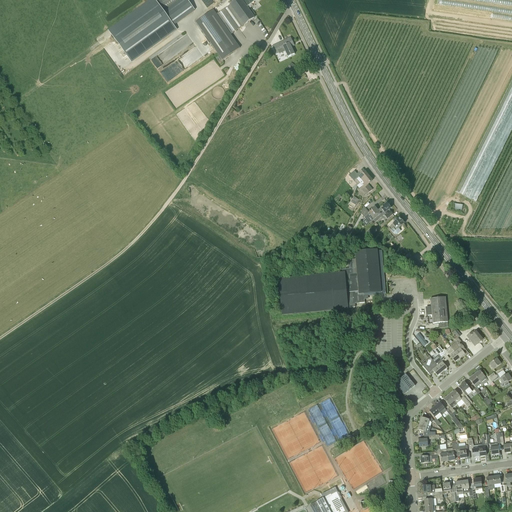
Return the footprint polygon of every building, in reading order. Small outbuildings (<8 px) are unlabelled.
[(180,0),(163,12),(154,0),(152,0),(109,31),(132,63),(177,31),(174,27),(195,11),(187,0),(180,0)] [(180,0),(154,0),(163,12),(180,0)] [(230,5),(226,8),(221,12),(217,15),(231,35),(235,32),(245,25),(254,18),(247,7),(256,0),(236,0),(230,5)] [(216,14),(213,10),(195,23),(222,60),(240,48),(231,35),(217,15),(216,14)] [(283,48),(288,57),(295,54),(290,45),(294,44),(291,37),(272,46),(276,55),(279,53),(278,50),(283,48)] [(296,78),(301,69),(296,66),(290,75),(296,78)] [(354,182),(356,185),(363,179),(364,181),(369,177),(363,169),(356,175),(358,178),(357,179),(357,180),(354,182)] [(363,179),(356,185),(358,186),(357,186),(361,191),(362,191),(366,195),(372,190),(367,184),(372,181),(369,177),(364,181),(363,179)] [(458,194),(479,203),(478,206),(468,230),(470,230),(470,228),(472,224),(472,223),(474,219),(482,220),(483,218),(485,213),(485,210),(487,210),(490,204),(489,204),(489,202),(485,202),(486,202),(481,201),(481,200),(480,200),(482,197),(482,194),(478,193),(479,193),(469,192),(469,191),(460,190),(459,189),(458,194)] [(353,197),(350,202),(356,205),(359,200),(353,197)] [(391,208),(387,203),(378,211),(375,207),(368,213),(364,207),(361,213),(364,217),(363,217),(369,224),(373,220),(375,222),(385,214),(385,213),(391,208)] [(391,231),(394,234),(397,234),(400,231),(398,229),(404,224),(400,218),(389,228),(391,231)] [(344,232),(349,235),(352,228),(347,226),(344,232)] [(369,230),(364,234),(369,239),(373,235),(369,230)] [(348,260),(349,268),(342,269),(342,272),(337,273),(279,278),(282,315),(348,309),(348,308),(355,307),(355,304),(365,303),(365,300),(364,296),(386,294),(382,251),(378,251),(377,250),(355,252),(356,259),(348,260)] [(445,297),(430,299),(433,324),(438,323),(439,329),(448,328),(445,297)] [(476,332),(474,334),(473,332),(467,337),(475,347),(483,340),(476,332)] [(457,345),(460,349),(455,353),(460,359),(465,355),(462,352),(465,350),(460,343),(461,342),(458,338),(455,340),(459,344),(457,345)] [(439,346),(437,348),(444,356),(446,355),(439,346)] [(437,348),(435,350),(441,358),(444,356),(437,348)] [(455,353),(452,349),(448,353),(455,362),(460,359),(455,353)] [(441,359),(435,364),(437,367),(442,373),(447,369),(442,363),(443,362),(441,359)] [(490,364),(494,370),(501,364),(497,359),(490,364)] [(437,367),(435,364),(429,369),(425,364),(423,366),(430,376),(431,376),(430,375),(434,372),(438,377),(442,373),(437,367)] [(392,369),(398,377),(402,373),(396,366),(392,369)] [(486,380),(490,384),(492,382),(490,379),(488,377),(487,375),(485,377),(480,371),(475,375),(481,383),(486,380)] [(406,374),(394,384),(404,395),(411,390),(415,386),(406,374)] [(500,379),(504,385),(511,380),(508,374),(500,379)] [(476,388),(474,389),(474,390),(478,394),(480,392),(476,387),(481,383),(475,375),(469,380),(476,388)] [(465,395),(463,397),(470,405),(472,403),(467,396),(474,390),(474,389),(471,387),(469,388),(465,383),(459,388),(465,395)] [(455,391),(450,395),(457,405),(459,408),(464,404),(468,408),(470,406),(470,405),(463,397),(461,399),(455,391)] [(450,407),(448,409),(452,414),(455,412),(452,408),(457,405),(450,395),(444,400),(450,407)] [(435,407),(440,413),(441,415),(446,411),(452,419),(455,417),(452,414),(448,409),(446,411),(440,403),(435,407)] [(434,417),(440,413),(435,407),(430,411),(434,417)] [(422,418),(420,424),(430,427),(431,423),(432,423),(434,421),(429,415),(426,417),(426,419),(422,418)] [(424,437),(429,436),(435,436),(435,432),(429,432),(431,427),(430,427),(420,424),(418,430),(423,431),(424,437)] [(485,445),(478,446),(480,457),(486,456),(485,445),(488,445),(487,439),(486,436),(486,435),(483,435),(483,439),(484,439),(485,445)] [(428,447),(427,439),(419,440),(420,447),(428,447)] [(478,446),(473,446),(472,440),(472,441),(468,441),(469,451),(472,450),(473,458),(480,457),(478,446)] [(456,452),(455,443),(452,444),(453,448),(446,449),(448,461),(455,460),(454,453),(456,452)] [(460,455),(460,459),(467,458),(466,451),(468,451),(467,451),(467,446),(459,447),(458,443),(455,443),(456,452),(457,456),(460,455)] [(499,454),(498,444),(497,444),(490,445),(492,455),(499,454)] [(437,452),(437,455),(438,456),(440,455),(441,462),(448,461),(446,449),(446,445),(440,445),(436,446),(437,452)] [(472,490),(473,496),(473,498),(473,500),(477,499),(475,491),(478,491),(478,489),(482,489),(482,486),(481,479),(473,480),(475,489),(472,490)] [(468,481),(462,482),(463,493),(469,493),(470,496),(473,496),(472,490),(469,490),(468,481)] [(454,492),(455,502),(459,502),(458,495),(463,495),(463,493),(462,482),(455,482),(457,492),(454,492)] [(442,495),(448,494),(447,491),(451,490),(450,483),(443,484),(444,491),(442,492),(442,495)] [(434,496),(442,495),(442,492),(435,493),(434,485),(423,487),(424,494),(428,493),(428,497),(434,496)] [(332,494),(324,498),(330,511),(342,511),(344,511),(344,509),(340,500),(340,498),(338,497),(338,494),(336,493),(334,494),(332,495),(332,494)] [(330,511),(324,498),(323,499),(313,504),(315,508),(313,509),(314,511),(330,511)]
